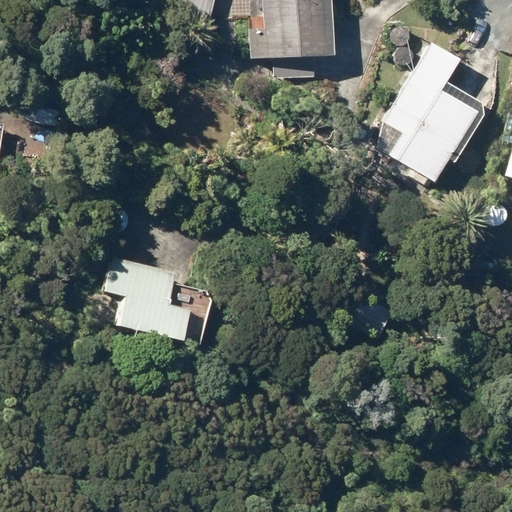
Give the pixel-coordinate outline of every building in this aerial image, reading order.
[(214,0),(169,0),(166,15),(207,26),(214,0)] [(260,0),(262,28),(247,28),(248,56),(332,52),(330,0),(260,0)] [(431,40),(381,119),(377,145),(434,181),(482,105),(444,81),(459,58),(431,40)] [(131,176),(121,193),(141,205),(151,188),(131,176)] [(126,294),(120,323),(200,340),(210,297),(205,289),(171,282),(174,270),(112,256),(105,290),(126,294)]
